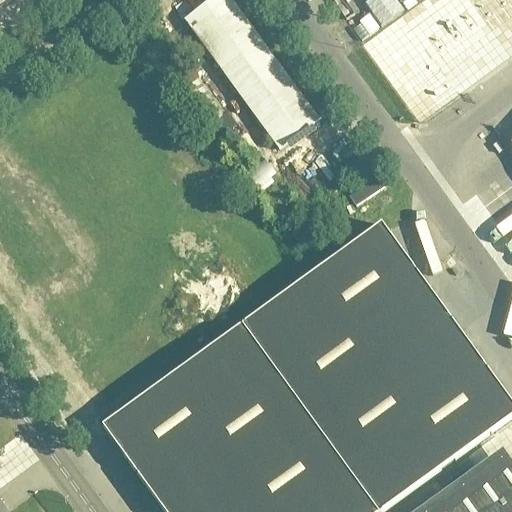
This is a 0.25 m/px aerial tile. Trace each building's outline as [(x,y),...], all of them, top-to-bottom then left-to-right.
[(0,0),(0,9),(12,0),(0,0)] [(226,0),(216,0),(184,24),(278,153),(317,124),(226,0)] [(455,0),(465,14),(485,0),(455,0)] [(438,97),(481,70),(439,5),(397,32),(438,97)] [(199,81),(174,99),(199,134),(225,117),(199,81)] [(511,407),(382,228),(102,430),(161,511),(386,511),(511,421),(511,407)] [(47,249),(21,266),(32,282),(9,297),(16,306),(55,281),(56,282),(65,276),(47,249)] [(511,511),(511,470),(454,511),(511,511)]
